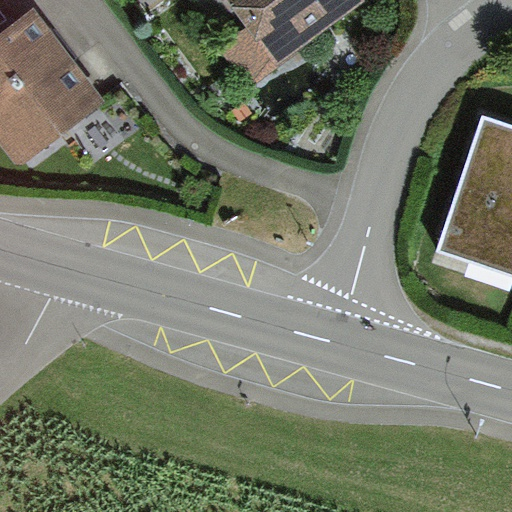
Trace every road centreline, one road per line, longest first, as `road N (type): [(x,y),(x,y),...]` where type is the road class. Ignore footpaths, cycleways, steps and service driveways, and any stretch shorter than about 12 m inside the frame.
road 1 (residential): [(340,346),(398,132),(434,70),(484,26)]
road 2 (tertiary): [(58,271),(340,346)]
road 3 (tertiary): [(340,346),(511,390)]
